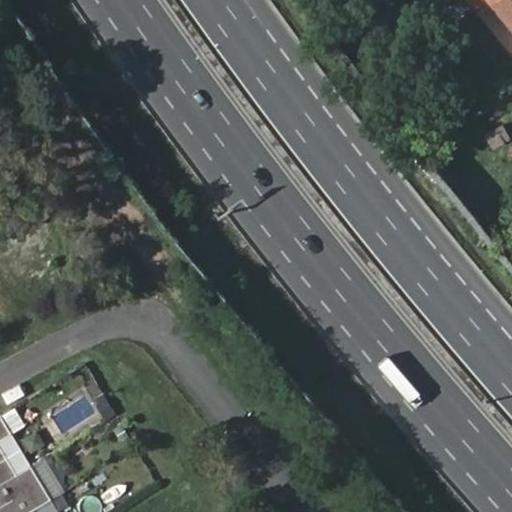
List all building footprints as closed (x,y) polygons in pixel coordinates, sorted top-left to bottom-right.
[(466,0),(476,12),(490,2),(492,0),(466,0)] [(511,0),(492,0),(490,2),(511,29),(511,0)] [(501,126),(486,135),(492,148),(507,140),(501,126)] [(486,220),(495,232),(507,223),(497,211),(486,220)] [(101,393),(90,399),(101,419),(112,413),(101,393)] [(10,406),(0,411),(0,422),(6,433),(21,424),(10,406)] [(23,511),(31,507),(45,499),(25,465),(11,473),(0,455),(0,436),(6,433),(0,422),(0,511),(23,511)] [(38,429),(24,435),(31,452),(46,445),(38,429)] [(0,455),(11,473),(25,465),(6,433),(0,436),(0,455)] [(25,465),(45,499),(57,492),(58,491),(38,457),(25,465)] [(57,492),(45,499),(52,511),(63,504),(57,492)] [(31,507),(34,511),(52,511),(45,499),(31,507)]
